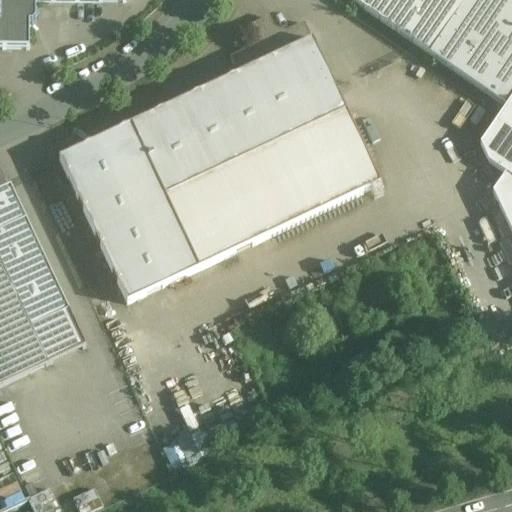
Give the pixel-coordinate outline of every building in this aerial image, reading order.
[(0,0),(0,51),(31,51),(31,6),(125,6),(124,0),(0,0)] [(346,0),(430,57),(469,0),(346,0)] [(511,0),(469,0),(430,57),(506,110),(511,100),(511,0)] [(230,60),(239,78),(313,44),(304,26),(286,34),(275,31),(270,20),(248,30),(253,41),(250,51),(230,60)] [(381,189),(313,44),(239,78),(59,163),(127,307),(381,189)] [(511,100),(506,110),(480,146),(489,165),(505,177),(511,181),(511,100)] [(511,181),(505,177),(493,196),(511,236),(511,181)] [(0,194),(0,267),(31,333),(70,314),(10,190),(0,194)] [(0,267),(0,390),(48,368),(31,333),(0,267)] [(70,314),(31,333),(48,368),(86,351),(70,314)]
